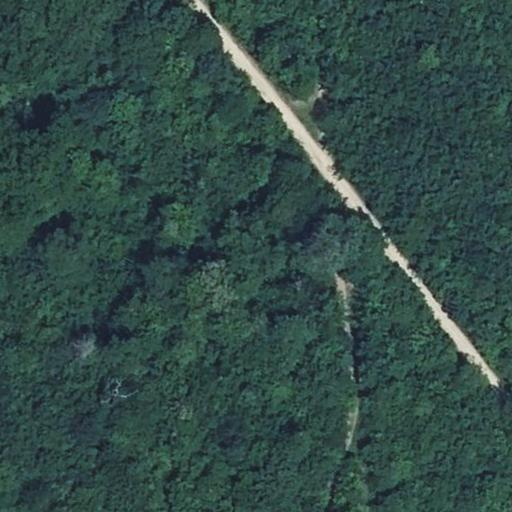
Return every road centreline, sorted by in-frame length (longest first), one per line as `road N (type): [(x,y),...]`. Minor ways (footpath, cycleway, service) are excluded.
road 1 (track): [(511,406),(334,180)]
road 2 (track): [(334,180),(190,0)]
road 3 (track): [(334,180),(317,0)]
